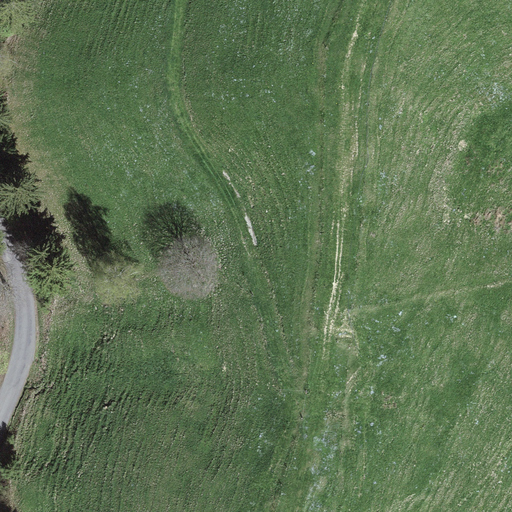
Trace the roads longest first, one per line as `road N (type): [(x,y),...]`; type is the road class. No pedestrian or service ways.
road 1 (track): [(367,0),(348,72),(340,237),(313,400),(287,380),(235,197),(182,121),(171,64),(181,0)]
road 2 (unclassified): [(0,219),(27,327),(0,414)]
